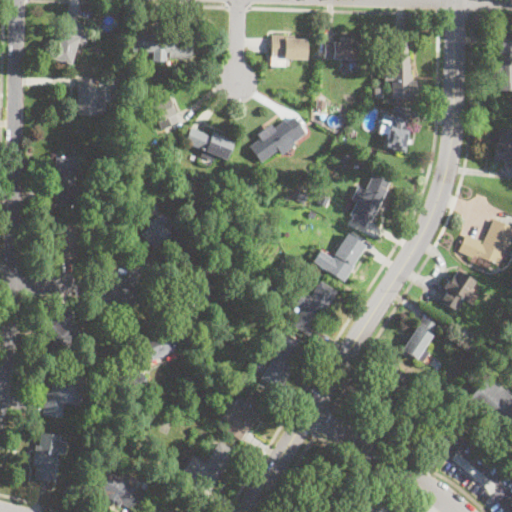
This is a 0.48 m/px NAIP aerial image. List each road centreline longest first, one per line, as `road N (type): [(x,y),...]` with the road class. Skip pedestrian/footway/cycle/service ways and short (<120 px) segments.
road 1 (tertiary): [(454,0),(443,183),(421,233),(310,411)]
road 2 (residential): [(17,0),(12,284),(0,386)]
road 3 (residential): [(459,511),(310,411)]
road 4 (tertiary): [(310,411),(243,511)]
